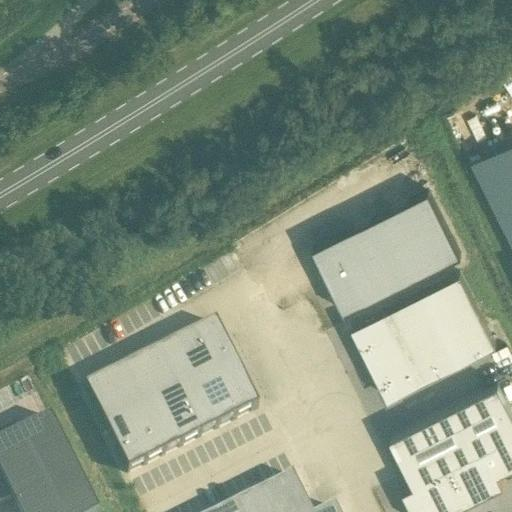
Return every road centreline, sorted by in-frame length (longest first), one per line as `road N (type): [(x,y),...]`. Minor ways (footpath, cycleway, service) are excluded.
road 1 (primary): [(0,195),(323,0)]
road 2 (unclassified): [(0,90),(166,0)]
